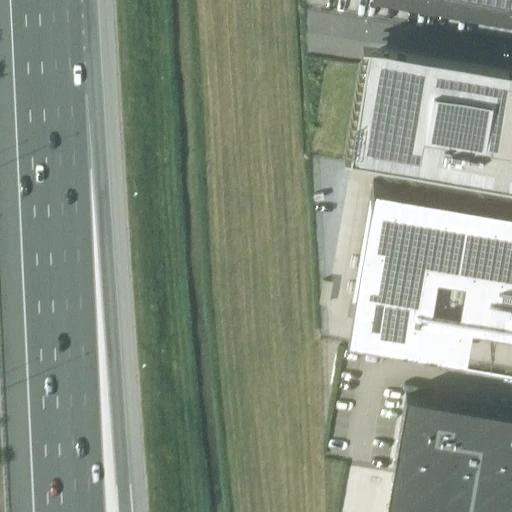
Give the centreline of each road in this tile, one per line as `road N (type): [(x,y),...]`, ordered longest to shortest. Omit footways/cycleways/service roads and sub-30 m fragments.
road 1 (motorway): [(123,511),(49,93)]
road 2 (motorway): [(68,511),(49,93)]
